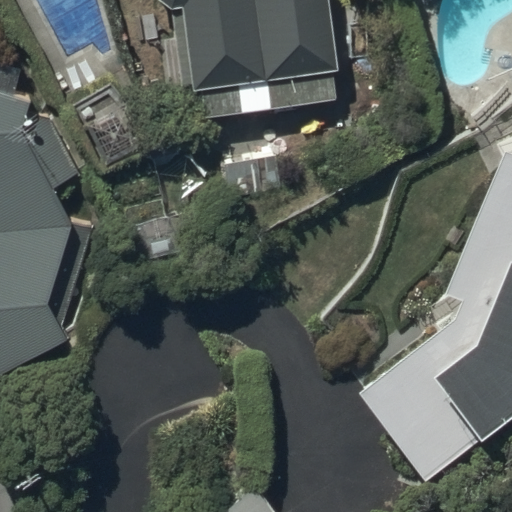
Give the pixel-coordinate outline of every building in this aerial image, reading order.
[(173,0),(181,67),(202,65),(206,96),(336,81),(332,47),(337,46),(332,0),(173,0)] [(366,3),(336,7),(345,73),(375,69),(366,3)] [(0,361),(71,326),(63,311),(93,214),(68,207),(70,198),(62,172),(79,166),(59,104),(34,95),(28,76),(17,73),(22,56),(0,49),(0,361)] [(511,131),(507,129),(444,272),(463,286),(455,304),(364,369),(431,463),(511,405),(511,131)] [(287,511),(252,462),(181,511),(287,511)]
